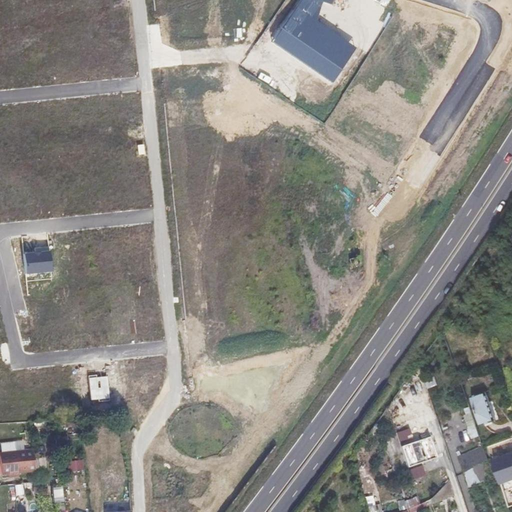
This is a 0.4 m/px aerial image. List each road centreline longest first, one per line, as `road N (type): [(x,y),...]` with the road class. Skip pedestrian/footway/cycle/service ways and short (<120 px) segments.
road 1 (primary): [(511,146),(255,511)]
road 2 (primary): [(282,511),(511,186)]
road 3 (residential): [(174,348),(20,359),(0,281)]
road 4 (residential): [(445,0),(474,8),(487,31),(428,138)]
road 5 (unclassified): [(174,348),(172,384),(140,474),(143,511)]
road 6 (residential): [(0,231),(159,214)]
road 7 (residential): [(0,98),(145,83)]
road 8 (unclassified): [(159,214),(174,348)]
road 9 (unclassified): [(145,83),(159,214)]
